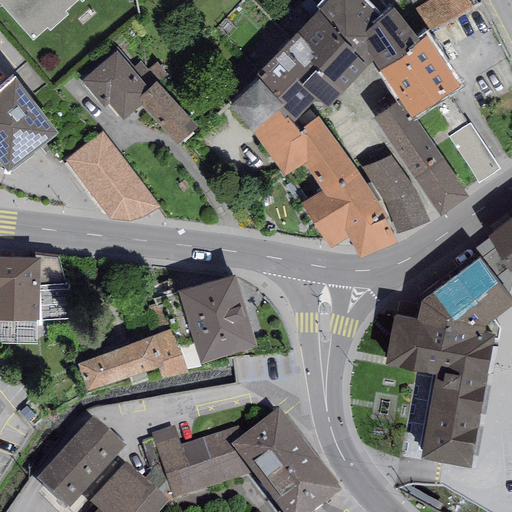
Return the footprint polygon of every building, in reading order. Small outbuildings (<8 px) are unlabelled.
[(82,0),(0,0),(0,7),(35,44),(82,0)] [(365,36),(382,23),(358,0),(331,0),(317,16),(341,39),(339,41),(355,56),(353,58),(367,71),(373,65),(367,56),(368,40),(365,36)] [(479,5),(475,0),(438,0),(436,2),(434,0),(430,0),(415,10),(431,35),(479,5)] [(379,73),(420,47),(394,13),(382,23),(365,36),(368,40),(367,56),(373,65),(379,73)] [(341,98),(367,71),(353,58),(355,56),(339,41),(341,39),(317,16),(296,36),(308,48),(306,49),(310,53),(308,54),(317,63),(311,68),(317,74),(341,98)] [(308,48),(296,36),(255,79),(259,84),(283,111),(279,115),(284,123),(287,121),(291,127),(315,103),(326,112),(341,98),(317,74),(311,68),(317,63),(308,54),(310,53),(306,49),(308,48)] [(412,122),(414,120),(434,107),(460,90),(428,41),(420,47),(379,73),(399,103),(412,122)] [(117,54),(81,83),(103,110),(108,106),(122,123),(140,108),(143,105),(139,100),(148,91),(117,54)] [(14,81),(0,94),(0,167),(6,175),(58,137),(14,81)] [(156,84),(148,91),(139,100),(143,105),(140,108),(178,148),(199,128),(156,84)] [(283,111),(259,84),(229,111),(253,138),(279,115),(283,111)] [(372,122),(405,170),(434,150),(414,120),(412,122),(399,103),(372,122)] [(322,194),(355,173),(318,120),(303,130),(304,133),(300,137),(291,127),(287,121),(284,123),(279,115),(253,138),(284,180),(304,167),(322,194)] [(500,171),(470,123),(448,137),(479,185),(500,171)] [(103,133),(65,163),(110,221),(117,223),(124,223),(131,222),(141,218),(148,216),(153,213),(158,209),(103,133)] [(469,200),(434,150),(405,170),(440,220),(469,200)] [(389,156),(355,173),(387,220),(394,227),(397,236),(429,224),(418,197),(389,156)] [(355,173),(322,194),(301,207),(330,252),(348,241),(358,263),(397,246),(385,223),(387,220),(355,173)] [(511,203),(488,221),(509,259),(511,257),(511,203)] [(511,287),(478,243),(420,288),(450,303),(489,313),(494,316),(511,299),(511,287)] [(40,248),(0,246),(0,307),(38,309),(40,248)] [(234,260),(178,278),(200,349),(256,332),(234,260)] [(450,303),(420,288),(417,305),(393,302),(386,352),(437,360),(421,445),(471,455),(494,316),(489,313),(450,303)] [(154,325),(76,354),(86,380),(158,354),(164,369),(187,361),(173,322),(155,328),(154,325)] [(236,440),(231,444),(252,471),(283,511),(310,511),(341,489),(279,408),(236,440)] [(36,479),(68,508),(125,445),(93,416),(36,479)] [(174,426),(150,435),(175,500),(252,471),(231,444),(236,440),(231,427),(182,446),(174,426)] [(159,511),(169,501),(125,461),(90,500),(99,508),(95,511),(159,511)]
